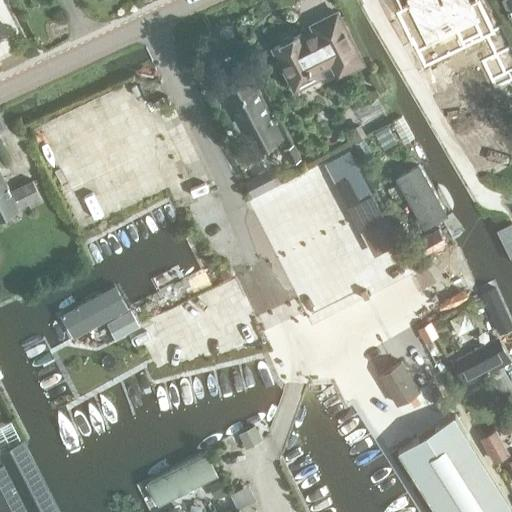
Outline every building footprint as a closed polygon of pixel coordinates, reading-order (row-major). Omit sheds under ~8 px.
[(422,0),(431,17),(446,10),(450,19),(472,9),(467,0),(422,0)] [(336,12),(311,24),(315,33),(303,39),(300,34),(292,38),(289,36),(281,40),(281,43),(273,48),(290,82),(298,80),(305,77),(311,71),(310,70),(329,60),(337,75),(362,62),(336,12)] [(219,85),(235,115),(227,119),(234,132),(241,128),(254,152),(283,137),(247,70),(219,85)] [(359,123),(349,128),(355,139),(365,133),(359,123)] [(294,143),(282,149),(290,164),(302,158),(294,143)] [(330,155),(349,201),(372,191),(353,145),(330,155)] [(424,225),(445,213),(418,165),(397,177),(424,225)] [(10,190),(0,168),(0,215),(18,207),(28,203),(30,207),(42,202),(31,181),(10,190)] [(259,175),(246,182),(253,195),(266,188),(259,175)] [(423,230),(428,246),(449,240),(443,223),(423,230)] [(127,306),(115,285),(62,313),(74,335),(127,306)] [(500,331),(511,325),(511,322),(495,287),(482,293),(500,331)] [(107,323),(115,339),(137,327),(140,326),(139,325),(131,310),(131,309),(106,322),(107,323)] [(508,359),(496,338),(454,361),(466,382),(508,359)] [(378,374),(383,383),(396,404),(420,390),(401,360),(378,374)] [(511,511),(511,504),(454,414),(398,450),(436,511),(511,511)] [(499,424),(486,430),(499,455),(511,449),(499,424)] [(0,498),(42,478),(23,440),(0,451),(0,453),(5,463),(0,465),(0,498)] [(216,474),(205,452),(148,481),(159,503),(216,474)] [(0,498),(0,511),(17,511),(27,507),(29,511),(59,511),(42,478),(0,498)]
